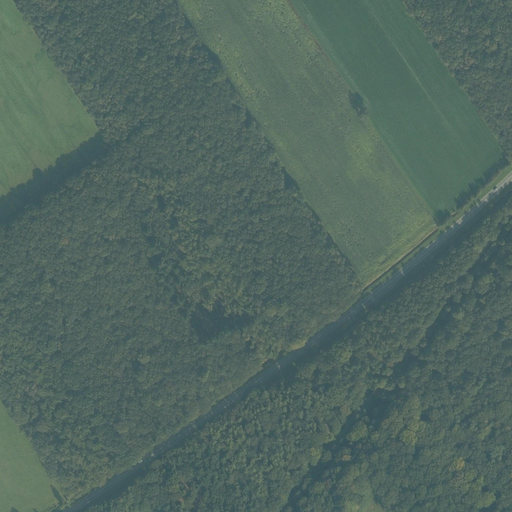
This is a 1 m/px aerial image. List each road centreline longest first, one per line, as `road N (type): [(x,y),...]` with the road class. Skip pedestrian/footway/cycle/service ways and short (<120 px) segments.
road 1 (trunk): [(143,461),(366,301),(511,176)]
road 2 (unclassified): [(282,511),(511,212)]
road 3 (track): [(397,398),(503,260)]
